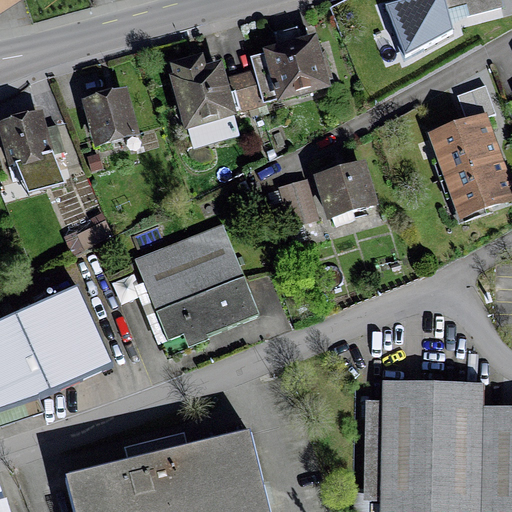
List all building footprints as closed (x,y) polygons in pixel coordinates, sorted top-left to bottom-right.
[(470,31),(462,0),(416,0),(389,7),(399,48),(470,31)] [(257,78),(265,107),(332,87),(320,48),(302,53),(296,34),(275,40),(281,59),(254,68),(257,78)] [(229,117),(220,89),(216,75),(179,86),(192,126),(195,125),(201,144),(234,134),(229,117)] [(257,78),(220,89),(229,117),(265,107),(257,78)] [(488,88),(458,97),(466,123),(485,117),(496,114),(488,88)] [(103,144),(130,137),(121,103),(94,110),(103,144)] [(435,133),(448,176),(499,159),(485,117),(466,123),(435,133)] [(14,170),(62,157),(55,132),(42,136),(39,125),(4,134),(14,170)] [(511,204),(511,199),(499,159),(448,176),(463,220),(511,204)] [(363,169),(320,180),(326,202),(331,222),(375,210),(363,169)] [(287,212),(326,202),(320,180),(281,191),(287,212)] [(106,223),(79,235),(85,249),(112,236),(106,223)] [(260,320),(226,235),(141,269),(175,354),(260,320)] [(0,423),(111,373),(77,297),(0,332),(0,423)] [(487,388),(382,383),(375,511),(511,511),(511,409),(486,408),(487,388)] [(266,511),(247,440),(75,485),(82,511),(266,511)]
